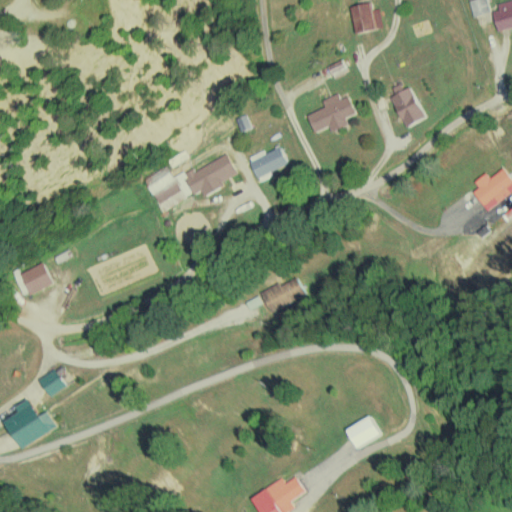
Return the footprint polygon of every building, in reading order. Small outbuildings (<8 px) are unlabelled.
[(511,0),(507,0),(493,3),(500,29),(511,26),(511,0)] [(428,116),(411,85),(391,96),(409,127),(428,116)] [(316,131),(330,125),(333,130),(349,123),(346,117),(357,112),(349,94),(341,98),(339,92),(322,99),(325,106),(308,113),(316,131)] [(249,156),(259,177),(290,163),(281,145),(265,153),(264,150),(249,156)] [(205,195),(226,185),(223,180),(238,172),(228,152),(185,174),(195,193),(202,189),(205,195)] [(488,209),(511,189),(511,176),(504,166),(491,177),(488,174),(471,188),(488,209)] [(150,186),(166,210),(188,196),(172,172),(150,186)] [(21,272),(31,293),(54,282),(44,261),(21,272)] [(67,384),(56,367),(39,378),(50,395),(67,384)] [(22,447),(57,426),(47,410),(40,415),(30,398),(17,406),(20,411),(5,420),(22,447)] [(253,496),(262,511),(286,511),(296,506),(291,500),(306,490),(297,475),(287,482),(283,477),(253,496)]
